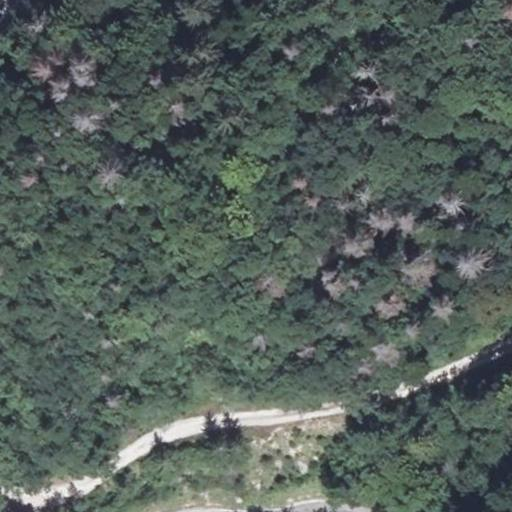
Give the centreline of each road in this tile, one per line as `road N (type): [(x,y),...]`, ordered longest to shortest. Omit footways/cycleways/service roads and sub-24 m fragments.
road 1 (track): [(0,493),(19,504),(74,495),(157,438),(419,386),(511,345)]
road 2 (track): [(511,45),(426,35),(407,0)]
